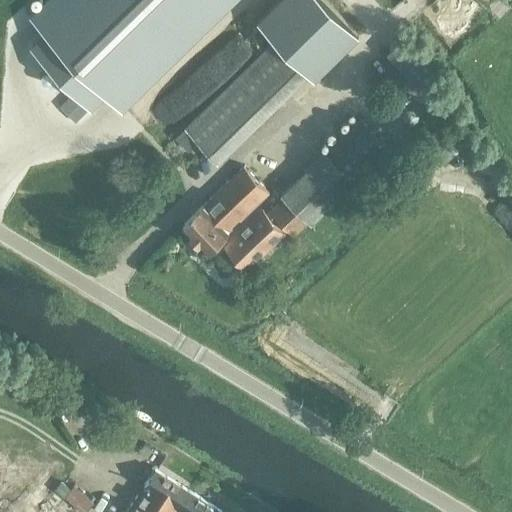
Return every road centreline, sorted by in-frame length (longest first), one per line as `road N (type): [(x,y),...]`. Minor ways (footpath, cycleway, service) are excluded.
road 1 (tertiary): [(458,511),(0,232)]
road 2 (track): [(511,202),(488,180),(437,174),(342,67),(385,26)]
